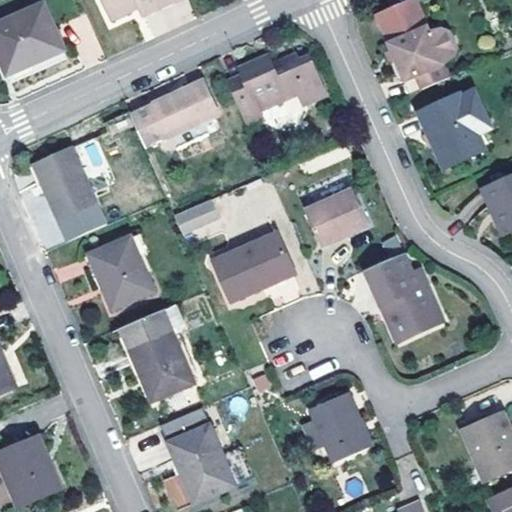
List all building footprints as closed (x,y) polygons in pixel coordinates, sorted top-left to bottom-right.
[(179,0),(98,0),(108,20),(136,8),(141,17),(179,0)] [(414,0),(411,0),(377,15),(405,81),(443,64),(442,62),(454,58),(457,50),(448,32),(441,29),(429,34),(414,0)] [(64,51),(44,5),(0,24),(0,57),(8,75),(64,51)] [(241,78),(227,84),(245,127),(262,119),(258,111),(297,93),(302,105),(324,95),(307,57),(283,67),(280,61),(269,66),(265,58),(237,71),(241,78)] [(129,115),(145,149),(218,116),(203,82),(129,115)] [(491,130),(474,92),(460,98),(477,137),(491,130)] [(459,96),(419,114),(444,169),(484,151),(477,137),(460,98),(459,96)] [(100,144),(85,143),(84,166),(99,167),(100,144)] [(96,206),(72,151),(34,166),(58,222),(96,206)] [(511,177),(481,191),(502,237),(511,232),(511,177)] [(353,190),(306,211),(322,247),(369,226),(353,190)] [(211,200),(174,216),(182,235),(219,219),(211,200)] [(277,233),(214,260),(232,301),(263,287),(261,282),(292,268),(277,233)] [(154,291),(130,236),(88,254),(112,309),(154,291)] [(400,256),(365,272),(397,343),(437,326),(420,288),(426,285),(419,271),(409,276),(400,256)] [(294,274),(292,268),(261,282),(263,287),(294,274)] [(443,323),(426,285),(420,288),(437,326),(443,323)] [(130,350),(172,332),(163,309),(120,328),(130,350)] [(194,383),(172,332),(130,350),(151,402),(194,383)] [(0,397),(9,393),(0,370),(0,397)] [(347,393),(311,409),(335,462),(368,447),(356,421),(359,420),(347,393)] [(511,434),(501,411),(460,430),(483,480),(511,467),(511,434)] [(235,485),(209,426),(167,443),(193,503),(235,485)] [(59,488),(37,436),(0,452),(0,460),(18,505),(59,488)] [(511,511),(511,486),(490,497),(497,511),(501,511),(507,510),(508,511),(511,511)] [(423,511),(419,501),(412,504),(415,511),(412,511),(423,511)]
